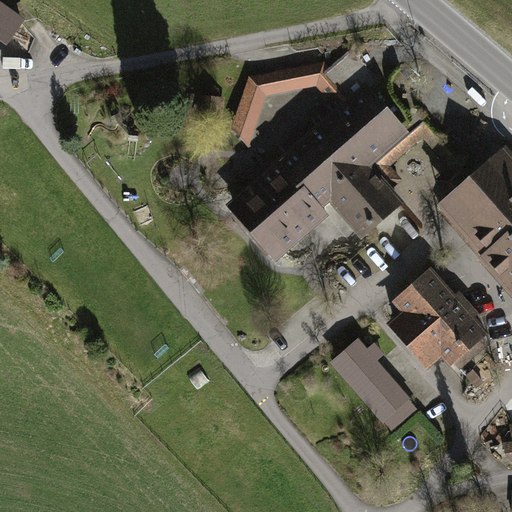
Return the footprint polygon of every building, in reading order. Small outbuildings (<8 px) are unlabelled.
[(22,22),(0,6),(0,34),(9,41),(22,22)] [(272,172),(234,205),(277,254),(326,212),(319,204),(329,196),(362,234),(398,202),(384,187),(396,177),(386,165),(425,131),(415,120),(402,132),(366,90),(375,82),(348,52),(327,70),(342,87),(330,97),(334,102),(264,163),(272,172)] [(317,82),(330,97),(342,87),(327,70),(323,66),(251,79),(235,128),(247,142),(263,93),(317,82)] [(444,87),(426,97),(442,125),(460,115),(444,87)] [(511,177),(497,160),(471,184),(511,230),(511,177)] [(511,230),(471,184),(443,209),(511,286),(511,230)] [(429,275),(400,300),(411,312),(396,325),(427,361),(442,348),(452,359),(480,334),(462,314),(470,307),(459,295),(452,302),(429,275)] [(357,340),(332,361),(382,420),(383,419),(392,429),(395,426),(387,416),(407,399),(375,360),(382,354),(373,344),(366,350),(357,340)]
